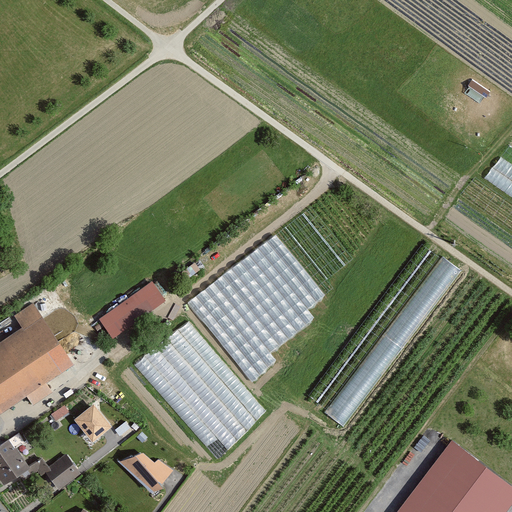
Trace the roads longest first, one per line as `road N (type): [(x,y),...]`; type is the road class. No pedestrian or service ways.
road 1 (track): [(511,292),(169,50)]
road 2 (track): [(322,158),(177,264),(119,280)]
road 3 (residential): [(0,176),(169,50)]
